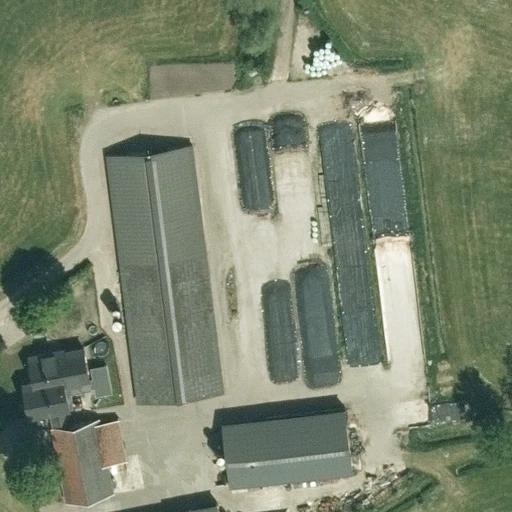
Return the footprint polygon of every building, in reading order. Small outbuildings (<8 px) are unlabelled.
[(350,34),(348,0),(341,0),(333,0),(334,34),(350,34)] [(301,170),(267,173),(275,275),(302,273),(295,191),(309,190),(312,226),(320,226),(319,217),(329,217),(321,116),(297,118),(301,170)] [(270,168),(282,168),(282,135),(270,135),(270,168)] [(223,391),(206,250),(193,146),(108,156),(121,260),(139,402),(223,391)] [(30,364),(28,367),(30,376),(33,378),(34,378),(35,382),(63,376),(67,375),(70,392),(91,388),(89,378),(90,378),(84,348),(56,354),(55,351),(30,357),(31,364),(30,364)] [(69,407),(65,388),(63,376),(35,382),(24,384),(30,414),(51,410),(54,428),(52,429),(66,501),(113,492),(99,419),(71,425),(68,407),(69,407)] [(123,428),(134,479),(181,470),(170,418),(123,428)] [(225,439),(231,486),(352,472),(347,425),(225,439)]
